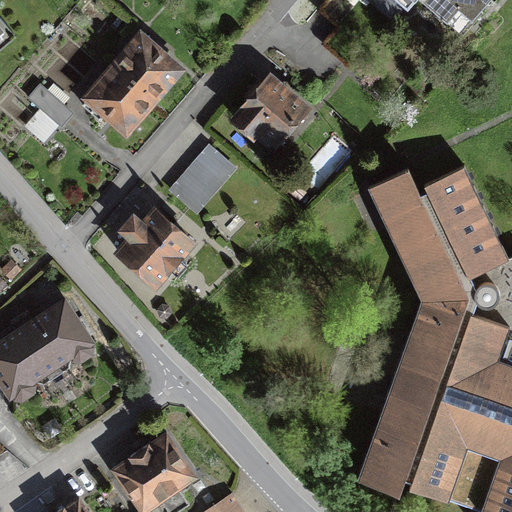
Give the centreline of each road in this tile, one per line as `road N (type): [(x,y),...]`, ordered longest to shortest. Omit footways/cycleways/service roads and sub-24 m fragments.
road 1 (residential): [(62,253),(282,0)]
road 2 (residential): [(179,381),(0,503)]
road 3 (residential): [(179,381),(299,511)]
road 4 (residential): [(62,253),(179,381)]
